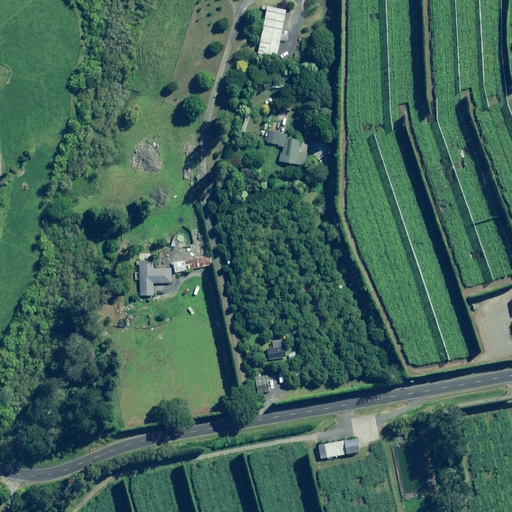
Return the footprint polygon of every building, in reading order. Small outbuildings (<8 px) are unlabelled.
[(262,9),(268,10),(259,53),(278,57),(281,40),(285,40),(287,34),(282,33),(287,9),(270,6),(263,4),(262,9)] [(289,134),(267,130),(265,141),(268,142),(278,144),(278,145),(285,146),(283,153),(281,153),(280,160),(305,165),(310,141),(302,140),(288,137),(289,134)] [(188,270),(186,260),(174,263),(176,272),(188,270)] [(155,268),(155,262),(141,262),(141,295),(154,295),(153,283),(172,283),(172,268),(155,268)] [(269,359),(282,357),(282,359),(287,358),(287,355),(284,341),(273,342),(274,348),(268,349),(269,359)] [(298,356),(295,350),(289,354),(292,360),(298,356)] [(311,369),(308,365),(295,375),(298,379),(311,369)] [(270,391),(267,375),(256,377),(259,393),(270,391)] [(361,450),(359,438),(346,440),(349,452),(361,450)] [(346,454),(344,441),(320,445),(322,458),(346,454)]
